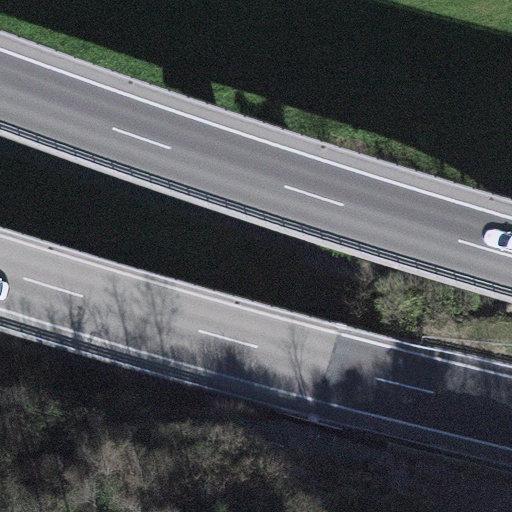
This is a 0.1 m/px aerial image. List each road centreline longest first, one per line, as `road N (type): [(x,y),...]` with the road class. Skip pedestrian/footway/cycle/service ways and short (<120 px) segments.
road 1 (motorway): [(511,253),(335,202),(0,86)]
road 2 (motorway): [(0,271),(329,370),(511,411)]
